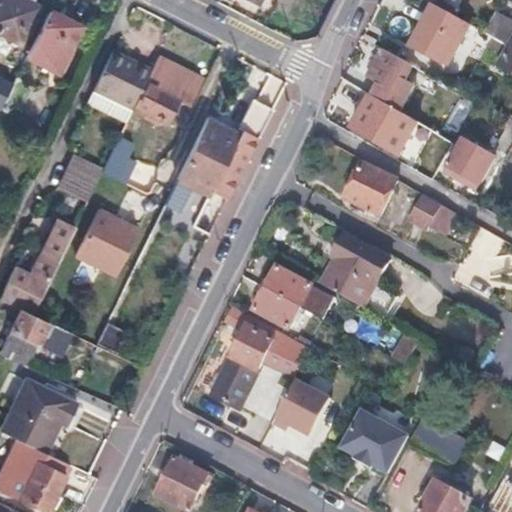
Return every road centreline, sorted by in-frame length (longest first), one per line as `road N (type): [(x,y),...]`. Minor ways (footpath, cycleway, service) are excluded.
road 1 (residential): [(297,117),(147,412)]
road 2 (residential): [(0,244),(118,0)]
road 3 (residential): [(511,238),(297,117)]
road 4 (residential): [(333,511),(147,412)]
road 5 (residential): [(162,0),(316,78)]
